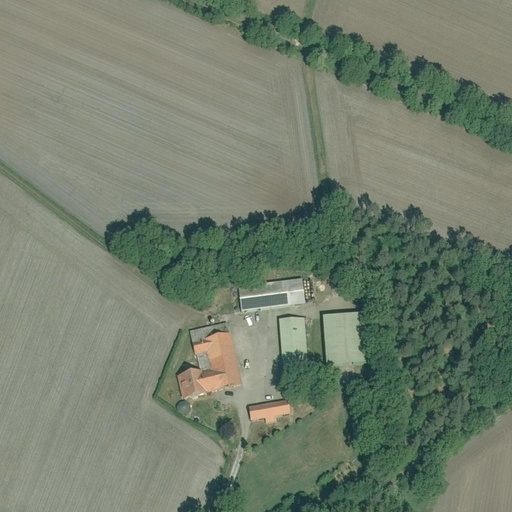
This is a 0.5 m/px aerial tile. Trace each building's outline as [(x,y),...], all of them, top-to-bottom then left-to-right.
[(305,281),(241,288),(244,312),(308,305),(305,281)] [(366,316),(329,318),(332,366),(369,363),(366,316)] [(306,319),(283,321),(288,372),(311,370),(306,319)] [(192,333),(195,343),(233,334),(230,324),(192,333)] [(245,385),(233,334),(195,343),(198,356),(210,353),(214,371),(205,373),(204,371),(180,377),(185,400),(209,395),(208,393),(245,385)] [(180,417),(191,414),(188,402),(177,405),(180,417)] [(287,403),(251,408),(253,422),(268,419),(269,424),(279,422),(278,418),(290,416),(287,403)]
